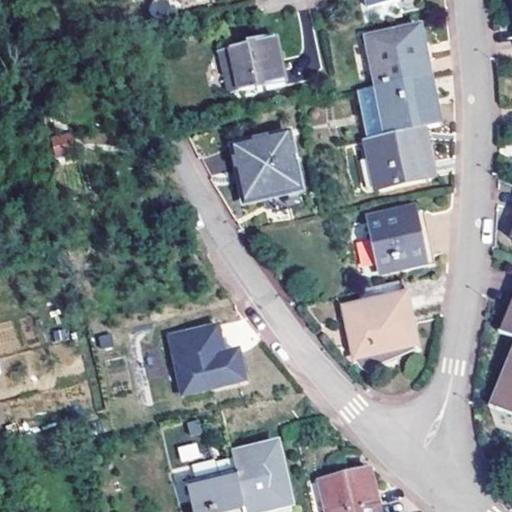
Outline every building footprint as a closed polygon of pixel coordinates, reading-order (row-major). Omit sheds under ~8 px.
[(425,11),(422,0),(367,0),(370,12),(401,6),(403,15),(425,11)] [(420,51),(425,50),(421,30),(369,41),(378,89),(426,80),(420,51)] [(281,71),(274,40),(245,46),(245,50),(221,54),(231,97),(255,91),(255,94),(285,87),(281,71)] [(430,78),(425,50),(420,51),(426,80),(430,78)] [(224,98),(231,97),(221,54),(215,56),(224,98)] [(430,78),(426,80),(378,89),(363,93),(372,141),(425,131),(439,129),(430,78)] [(433,179),(425,131),(372,141),(368,143),(371,160),(375,182),(377,191),(433,179)] [(77,153),(72,136),(54,141),(60,158),(77,153)] [(299,190),(289,140),(241,150),(251,200),(299,190)] [(375,182),(371,160),(366,162),(370,184),(375,182)] [(427,212),(420,214),(421,218),(429,261),(405,266),(406,273),(438,267),(427,212)] [(420,214),(371,225),(381,272),(405,266),(429,261),(421,218),(420,214)] [(357,241),(360,269),(373,268),(370,239),(357,241)] [(355,358),(378,353),(419,345),(414,323),(408,325),(407,321),(403,298),(409,297),(406,282),(359,292),(362,307),(346,310),(355,358)] [(414,323),(409,297),(403,298),(407,321),(408,325),(414,323)] [(511,307),(501,334),(508,337),(511,328),(511,321),(511,319),(511,307)] [(220,321),(165,331),(178,395),(247,382),(240,345),(225,348),(220,321)] [(420,353),(419,345),(378,353),(381,365),(420,353)] [(511,365),(511,347),(486,413),(511,424),(511,414),(495,407),(511,365)] [(511,365),(495,407),(511,414),(511,365)] [(197,441),(176,446),(181,463),(201,457),(197,441)] [(235,457),(236,463),(246,511),(262,511),(268,511),(295,505),(283,446),(235,457)] [(246,511),(236,463),(216,467),(218,477),(189,484),(194,511),(246,511)] [(328,511),(379,511),(376,496),(371,472),(322,484),(328,511)]
